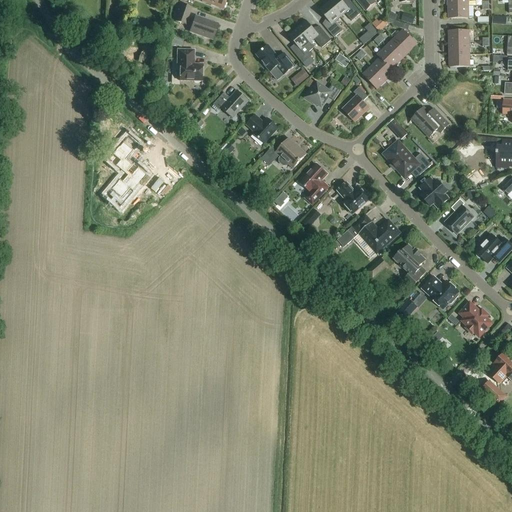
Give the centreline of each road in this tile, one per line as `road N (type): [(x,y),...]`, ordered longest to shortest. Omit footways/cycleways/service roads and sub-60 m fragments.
road 1 (unclassified): [(511,445),(82,60),(38,0)]
road 2 (residential): [(356,153),(510,312)]
road 3 (residential): [(239,28),(233,59),(242,74),(303,129),(356,153)]
road 4 (residential): [(356,153),(428,76),(428,0)]
